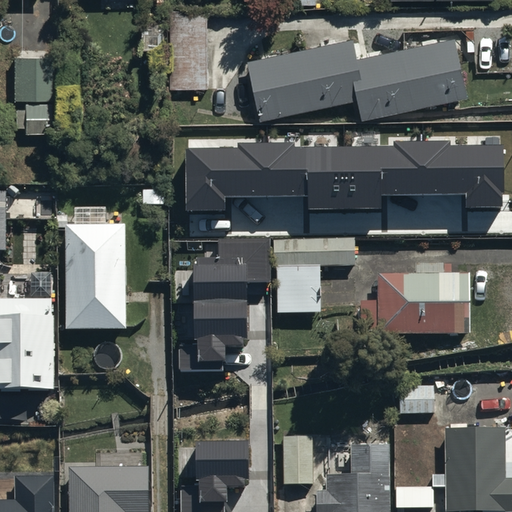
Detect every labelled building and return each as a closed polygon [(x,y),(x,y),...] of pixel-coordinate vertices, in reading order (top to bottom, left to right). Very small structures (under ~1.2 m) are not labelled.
[(207,5),(140,7),(141,43),(161,42),(162,83),(210,82),(207,5)] [(355,33),(247,55),(259,114),(360,94),(363,112),(467,90),(455,31),(358,51),(355,33)] [(53,53),(14,52),(12,97),(24,98),(24,105),(16,105),(15,126),(50,127),(53,53)] [(236,148),(186,149),(186,210),(225,209),(224,196),(307,196),(307,209),(382,209),(381,195),(465,194),(466,208),(503,207),(503,144),(450,145),(450,140),(394,141),(394,146),(294,147),(294,142),(236,143),(236,148)] [(127,219),(65,220),(66,324),(128,323),(127,219)] [(355,234),(273,237),(277,310),(323,309),(321,264),(356,263),(355,234)] [(218,258),(192,258),(193,340),(177,340),(178,372),(225,372),(225,345),(246,345),(246,282),(267,281),(267,241),(218,241),(218,258)] [(470,267),(378,268),(379,329),(471,328),(470,267)] [(55,294),(0,294),(0,382),(14,382),(14,387),(36,387),(36,383),(54,383),(55,294)] [(434,382),(400,382),(400,410),(434,410),(434,382)] [(511,422),(448,422),(446,505),(511,505),(511,422)] [(283,431),(283,442),(283,459),(283,480),(312,480),(312,431),(283,431)] [(387,511),(389,439),(351,439),(351,466),(326,466),(326,486),(317,486),(316,511),(387,511)] [(247,441),(195,441),(195,487),(181,487),(180,511),(228,511),(228,486),(248,485),(247,441)] [(148,511),(148,466),(68,467),(68,511),(148,511)] [(15,499),(0,499),(0,511),(54,511),(55,475),(15,475),(15,499)]
